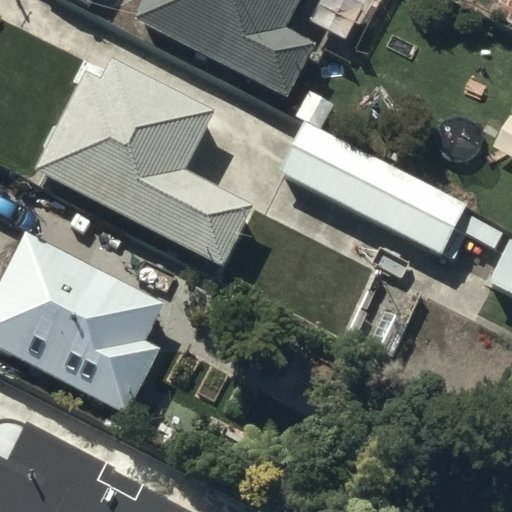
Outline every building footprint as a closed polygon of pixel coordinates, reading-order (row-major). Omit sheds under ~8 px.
[(97,0),(67,0),(91,12),(97,0)] [(308,0),(152,0),(135,33),(288,113),(315,60),(285,45),(308,0)] [(511,5),(506,3),(496,23),(511,30),(511,5)] [(217,125),(115,73),(104,93),(86,83),(35,182),(223,279),(253,221),(185,186),(217,125)] [(334,116),(311,101),(297,121),(320,136),(334,116)] [(468,218),(307,135),(282,183),(443,265),(468,218)] [(166,317),(27,246),(0,300),(0,359),(128,425),(160,362),(146,355),(166,317)] [(511,257),(493,297),(511,305),(511,257)] [(406,330),(384,320),(370,349),(392,359),(406,330)] [(338,356),(296,333),(278,367),(320,390),(338,356)] [(159,511),(13,437),(1,440),(0,440),(0,511),(159,511)]
